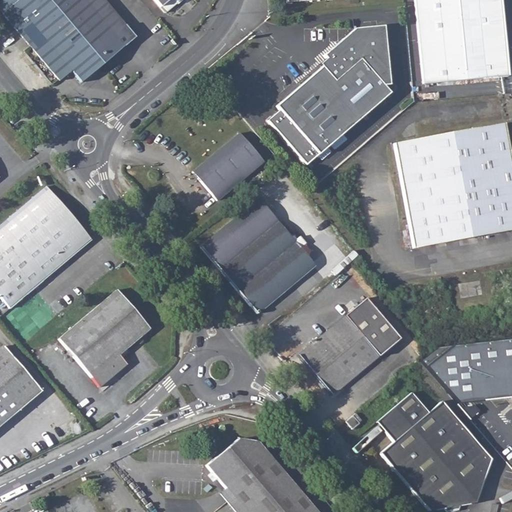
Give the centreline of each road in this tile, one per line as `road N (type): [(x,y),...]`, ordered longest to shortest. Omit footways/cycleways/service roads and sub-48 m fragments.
road 1 (residential): [(0,499),(134,430),(199,383)]
road 2 (residential): [(96,160),(101,188),(204,309),(217,348)]
road 3 (residential): [(100,134),(196,52),(236,0)]
road 4 (residential): [(370,511),(276,402),(242,375)]
